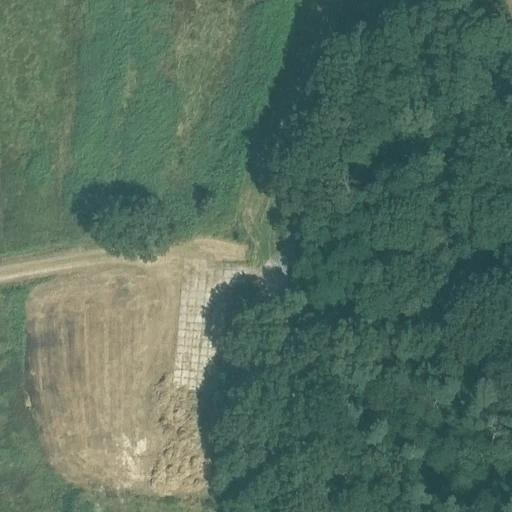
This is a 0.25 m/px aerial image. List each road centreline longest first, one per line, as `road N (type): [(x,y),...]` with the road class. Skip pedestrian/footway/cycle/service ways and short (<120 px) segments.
road 1 (track): [(406,0),(276,274)]
road 2 (track): [(0,280),(158,256),(218,252),(263,261)]
road 3 (track): [(276,274),(313,511)]
